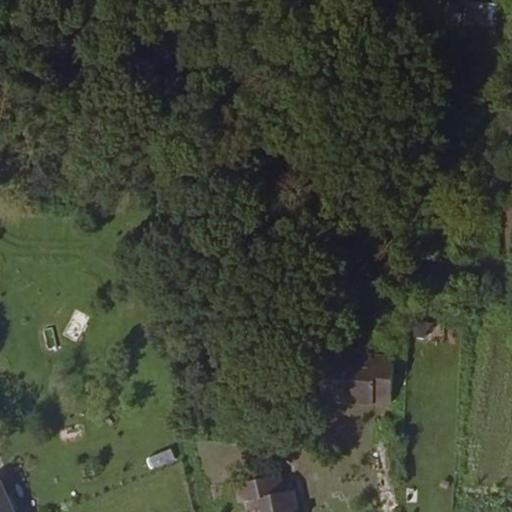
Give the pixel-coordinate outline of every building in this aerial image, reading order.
[(495,34),(497,3),(467,1),(465,32),(495,34)] [(388,6),(375,3),(371,29),(408,32),(409,18),(387,16),(388,6)] [(425,241),(412,240),(411,255),(435,256),(438,211),(427,210),(425,241)] [(326,368),(322,413),(373,417),(374,415),(390,416),(395,370),(377,368),(376,371),(326,368)] [(81,425),(61,433),(65,444),(85,436),(81,425)] [(171,449),(146,459),(150,470),(175,461),(171,449)] [(300,511),(297,490),(284,492),(282,477),(245,482),(249,511),(300,511)] [(0,511),(12,511),(0,484),(0,511)]
